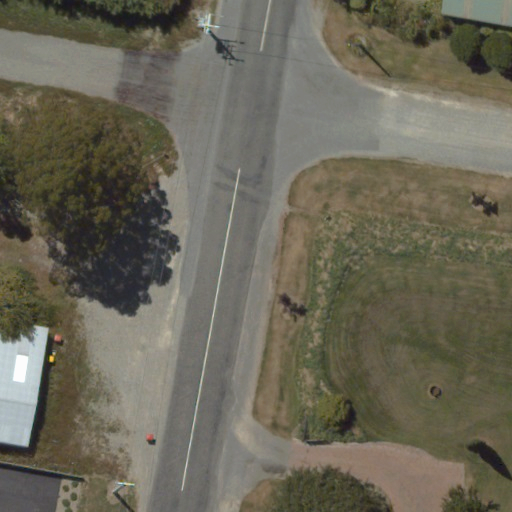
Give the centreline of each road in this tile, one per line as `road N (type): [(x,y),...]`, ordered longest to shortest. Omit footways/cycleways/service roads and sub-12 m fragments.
road 1 (unclassified): [(179,511),(251,100)]
road 2 (residential): [(251,100),(511,144)]
